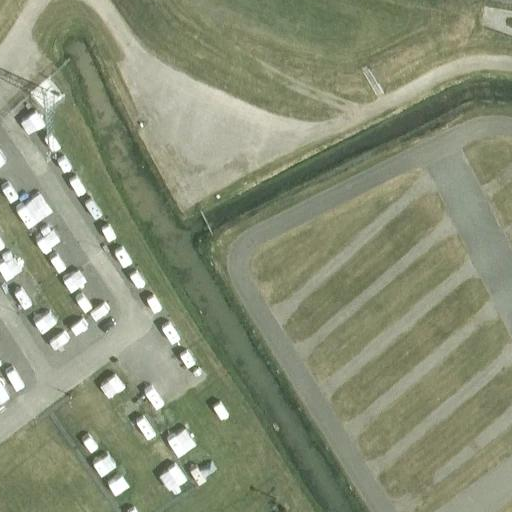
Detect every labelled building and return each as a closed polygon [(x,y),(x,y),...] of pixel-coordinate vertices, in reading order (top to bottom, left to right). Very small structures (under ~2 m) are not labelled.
[(56,144),(66,158),(74,152),(65,138),(56,144)] [(78,160),(70,165),(79,180),(88,174),(78,160)] [(23,188),(39,179),(32,166),(16,175),(23,188)] [(94,206),(103,200),(93,182),(83,187),(94,206)] [(40,196),(32,202),(42,215),(51,208),(40,196)] [(0,220),(0,236),(9,233),(3,219),(0,220)] [(58,244),(66,257),(81,248),(73,235),(58,244)] [(25,256),(6,264),(11,276),(30,268),(25,256)] [(77,269),(85,282),(100,273),(93,260),(77,269)] [(88,294),(96,305),(113,294),(105,282),(88,294)] [(163,309),(172,305),(164,287),(154,292),(163,309)] [(113,300),(100,308),(110,323),(123,315),(113,300)] [(59,305),(36,316),(43,330),(66,318),(59,305)] [(180,339),(190,333),(178,315),(169,321),(180,339)] [(86,336),(105,326),(100,317),(81,327),(86,336)] [(0,320),(0,340),(9,334),(0,320)] [(62,355),(81,344),(75,335),(56,346),(62,355)] [(196,342),(186,348),(196,364),(205,358),(196,342)] [(0,357),(8,369),(24,359),(14,345),(0,354),(0,357)] [(19,389),(34,379),(28,370),(13,381),(19,389)] [(170,427),(187,417),(178,403),(162,413),(170,427)] [(197,425),(179,436),(187,449),(205,438),(197,425)]
